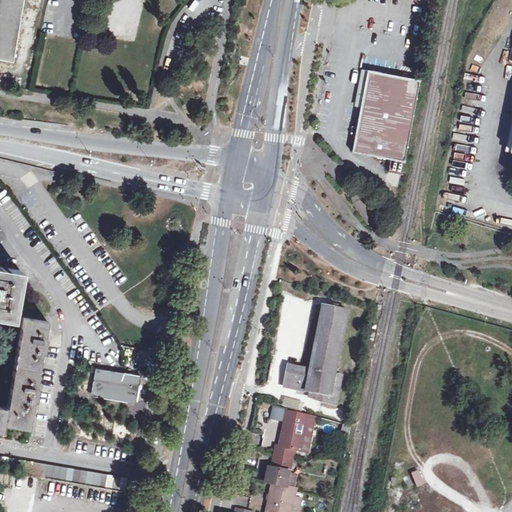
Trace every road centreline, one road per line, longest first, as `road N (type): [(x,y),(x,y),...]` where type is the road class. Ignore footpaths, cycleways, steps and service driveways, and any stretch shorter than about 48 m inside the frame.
road 1 (secondary): [(237,159),(0,128)]
road 2 (residential): [(218,248),(197,266),(152,472)]
road 3 (secondary): [(0,144),(229,194)]
road 4 (primary): [(218,248),(179,460)]
road 5 (primary): [(222,385),(262,209)]
road 6 (unknown): [(511,208),(485,191),(501,56)]
road 7 (primary): [(271,0),(237,159)]
road 8 (unclassified): [(382,274),(300,191),(269,174)]
road 9 (residential): [(215,511),(240,389),(222,385)]
road 10 (unclassified): [(262,209),(335,258),(382,274)]
road 11 (residential): [(382,274),(511,310)]
road 12 (primary): [(269,174),(291,42)]
road 13 (primary): [(195,511),(222,385)]
